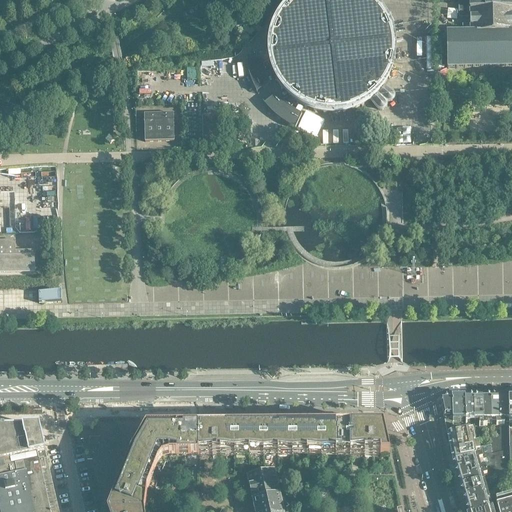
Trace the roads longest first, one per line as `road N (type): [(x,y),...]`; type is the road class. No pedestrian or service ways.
road 1 (secondary): [(57,390),(408,385)]
road 2 (residential): [(131,158),(434,150)]
road 3 (residential): [(424,0),(434,150)]
road 4 (tertiary): [(447,511),(420,403),(408,385)]
road 5 (residential): [(0,163),(131,158)]
road 6 (tertiary): [(408,385),(406,409),(436,511)]
road 7 (residential): [(79,511),(57,390)]
